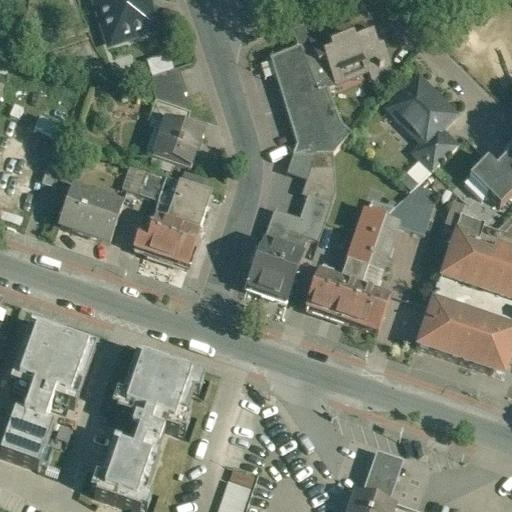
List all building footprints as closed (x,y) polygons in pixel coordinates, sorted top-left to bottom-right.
[(108,0),(112,9),(99,13),(110,45),(155,30),(144,0),(108,0)] [(337,35),(311,45),(312,48),(301,52),(318,95),(325,92),(336,87),(333,78),(369,65),(372,72),(389,66),(383,51),(378,53),(372,39),(368,41),(364,30),(341,38),(340,37),(339,36),(337,35)] [(300,50),(269,63),(296,147),(293,159),(311,159),(333,158),(351,137),(341,129),(335,115),(336,115),(335,113),(334,113),(325,92),(318,95),(301,52),(300,50)] [(179,71),(148,81),(156,103),(190,115),(184,97),(187,96),(179,71)] [(426,100),(426,96),(416,86),(391,112),(424,146),(425,146),(440,132),(453,118),(434,99),(426,100)] [(190,115),(156,103),(150,119),(164,125),(169,126),(170,125),(185,130),(190,115)] [(185,130),(170,125),(169,126),(164,125),(152,159),(190,172),(203,137),(185,130)] [(440,132),(425,146),(424,146),(413,156),(432,174),(457,149),(440,132)] [(333,158),(311,159),(313,172),(312,173),(335,172),(333,158)] [(511,161),(509,158),(495,171),(487,163),(474,176),(491,194),(487,198),(499,211),(511,197),(511,161)] [(62,170),(49,165),(41,187),(55,192),(62,170)] [(147,176),(130,170),(122,193),(139,199),(147,176)] [(335,172),(312,173),(303,199),(311,201),(303,224),(298,238),(308,242),(307,242),(319,246),(336,196),(335,172)] [(167,183),(147,176),(139,199),(159,206),(167,183)] [(212,198),(167,183),(159,206),(155,224),(198,239),(212,198)] [(109,206),(72,194),(66,211),(68,212),(62,228),(60,227),(59,229),(108,246),(122,208),(110,203),(109,206)] [(364,216),(346,269),(352,271),(345,289),(360,294),(385,221),(399,207),(391,201),(385,209),(371,205),(367,217),(364,216)] [(431,215),(402,204),(399,207),(406,212),(399,231),(422,240),(431,215)] [(385,221),(360,294),(374,299),(399,231),(406,212),(399,207),(385,221)] [(303,224),(275,215),(263,247),(301,260),(307,242),(308,242),(298,238),(303,224)] [(511,256),(478,245),(484,228),(461,220),(416,351),(492,377),(502,380),(502,379),(503,379),(507,370),(511,355),(511,256)] [(198,239),(155,224),(149,240),(138,236),(132,255),(188,273),(201,240),(198,239)] [(301,260),(263,247),(248,293),(287,306),(303,261),(301,260)] [(332,282),(318,277),(306,313),(348,328),(360,294),(345,289),(331,284),(332,282)] [(374,299),(360,294),(348,328),(377,338),(388,304),(374,299)] [(14,310),(0,305),(0,338),(4,339),(14,310)] [(9,402),(0,429),(0,461),(41,476),(59,422),(50,419),(53,408),(77,416),(101,345),(24,319),(1,390),(22,397),(20,405),(9,402)] [(205,380),(137,358),(117,418),(139,425),(130,451),(114,446),(95,504),(120,511),(145,511),(170,438),(184,442),(205,380)] [(232,468),(218,511),(245,511),(256,476),(232,468)] [(392,511),(356,499),(351,511),(392,511)]
